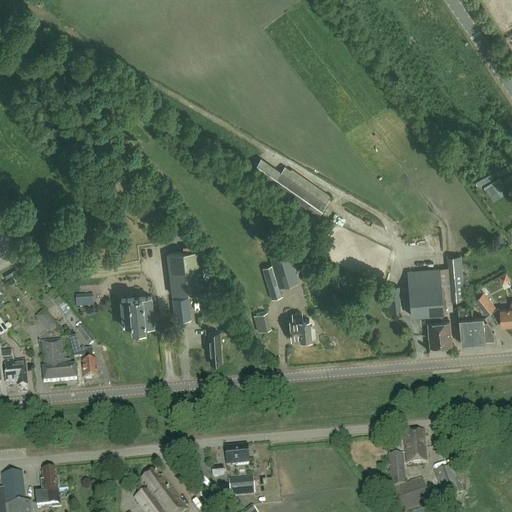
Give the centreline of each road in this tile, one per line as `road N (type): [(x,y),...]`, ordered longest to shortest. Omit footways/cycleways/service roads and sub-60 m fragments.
road 1 (track): [(423,365),(396,234),(373,213),(55,28),(0,20)]
road 2 (tertiary): [(0,403),(511,358)]
road 3 (unclassified): [(0,464),(511,421)]
